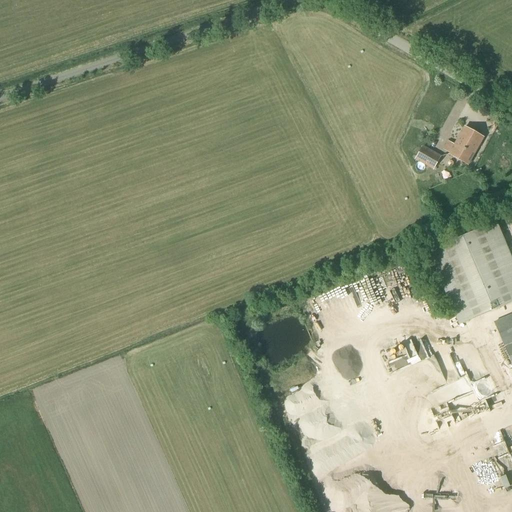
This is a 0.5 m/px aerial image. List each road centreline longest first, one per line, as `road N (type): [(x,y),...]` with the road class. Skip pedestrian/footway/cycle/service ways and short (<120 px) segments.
road 1 (unclassified): [(0,95),(291,0)]
road 2 (unclassified): [(511,109),(325,0)]
road 3 (track): [(464,0),(408,29),(344,0)]
